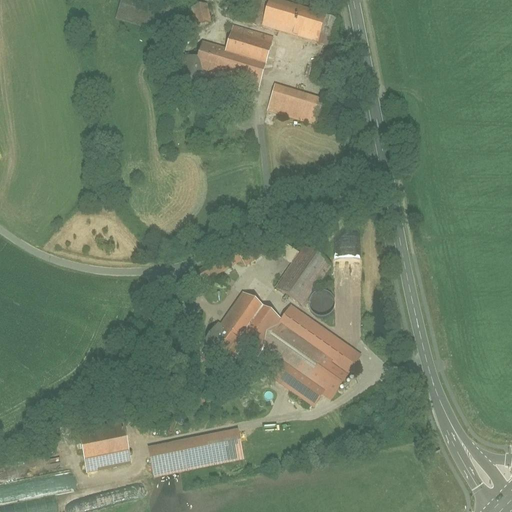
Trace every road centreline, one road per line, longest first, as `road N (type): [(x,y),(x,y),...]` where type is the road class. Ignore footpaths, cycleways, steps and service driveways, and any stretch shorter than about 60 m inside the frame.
road 1 (tertiary): [(464,449),(425,358),(391,187)]
road 2 (residential): [(172,275),(147,298),(95,400),(0,445)]
road 3 (residential): [(391,187),(172,275)]
road 4 (tertiary): [(391,187),(351,0)]
road 5 (residential): [(172,275),(80,268),(0,232)]
